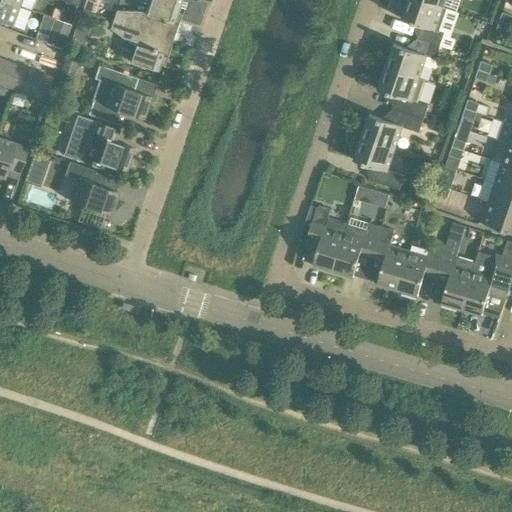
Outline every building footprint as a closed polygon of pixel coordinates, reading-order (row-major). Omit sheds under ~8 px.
[(0,0),(0,21),(12,26),(19,6),(0,0)] [(116,11),(113,20),(173,41),(178,24),(175,23),(180,8),(157,0),(150,0),(146,13),(142,12),(116,11)] [(420,0),(402,0),(401,4),(402,14),(404,15),(402,19),(421,26),(417,38),(441,46),(445,33),(440,31),(443,21),(439,19),(443,8),(420,0)] [(62,9),(58,20),(69,24),(73,13),(62,9)] [(511,15),(502,13),(500,21),(511,25),(511,21),(511,15)] [(58,20),(49,45),(60,49),(69,24),(58,20)] [(113,20),(110,29),(131,45),(135,46),(129,62),(158,72),(164,56),(167,57),(173,41),(113,20)] [(500,21),(497,30),(508,33),(511,25),(500,21)] [(380,65),(419,78),(428,81),(435,59),(436,60),(441,46),(417,38),(413,51),(394,44),(392,49),(390,48),(384,55),(380,65)] [(73,74),(79,55),(68,51),(62,70),(73,74)] [(481,61),(478,70),(490,74),(493,65),(481,61)] [(7,62),(0,80),(0,84),(10,88),(18,66),(7,62)] [(100,81),(88,115),(122,126),(126,114),(144,120),(151,97),(134,91),(138,78),(99,65),(94,79),(100,81)] [(380,65),(377,75),(378,84),(380,85),(378,90),(398,96),(393,109),(424,119),(429,106),(412,100),(419,78),(380,65)] [(18,66),(10,88),(21,93),(29,70),(18,66)] [(29,70),(21,93),(32,97),(41,74),(29,70)] [(478,70),(476,78),(487,82),(490,74),(478,70)] [(41,74),(32,97),(44,101),(52,78),(41,74)] [(468,100),(465,108),(477,112),(480,104),(468,100)] [(477,112),(486,115),(489,107),(480,104),(477,112)] [(465,108),(462,117),(474,121),(477,112),(465,108)] [(360,126),(356,136),(396,149),(403,127),(420,133),(424,119),(393,109),(389,121),(370,115),(368,119),(366,119),(360,126)] [(77,115),(73,129),(94,136),(85,163),(107,170),(109,165),(126,171),(134,148),(116,142),(120,130),(77,115)] [(511,123),(502,121),(495,140),(508,144),(511,145),(511,123)] [(356,136),(353,145),(354,155),(356,156),(354,160),(374,167),(369,179),(400,190),(405,176),(388,170),(396,149),(356,136)] [(0,138),(0,177),(5,179),(8,170),(19,174),(28,148),(0,138)] [(455,138),(452,147),(464,151),(466,142),(455,138)] [(511,145),(508,144),(502,163),(511,166),(511,145)] [(452,147),(449,155),(461,159),(464,151),(452,147)] [(457,170),(461,159),(449,155),(446,166),(457,170)] [(511,166),(502,163),(492,160),(486,180),(511,188),(511,166)] [(69,162),(65,175),(78,180),(71,202),(111,215),(119,192),(101,186),(105,174),(69,162)] [(442,177),(439,185),(450,189),(453,181),(442,177)] [(483,179),(477,198),(488,202),(511,210),(511,188),(486,180),(483,179)] [(439,185),(436,194),(448,198),(450,189),(439,185)] [(390,195),(379,191),(375,205),(386,208),(390,195)] [(458,194),(455,205),(478,211),(481,200),(458,194)] [(511,210),(488,202),(482,222),(511,232),(511,210)] [(317,207),(308,239),(320,243),(313,266),(333,272),(348,224),(329,218),(331,211),(317,207)] [(350,217),(348,224),(333,272),(353,278),(360,255),(372,259),(382,227),(350,217)] [(382,227),(372,259),(384,262),(377,285),(397,291),(409,251),(390,245),(395,231),(382,227)] [(409,251),(397,291),(418,297),(425,274),(436,278),(446,246),(433,242),(428,257),(409,251)] [(446,246),(436,278),(448,281),(442,304),(462,310),(479,251),(478,251),(475,261),(457,256),(459,250),(446,246)] [(479,251),(462,310),(482,316),(489,293),(506,299),(511,282),(511,259),(496,255),(496,256),(479,251)]
